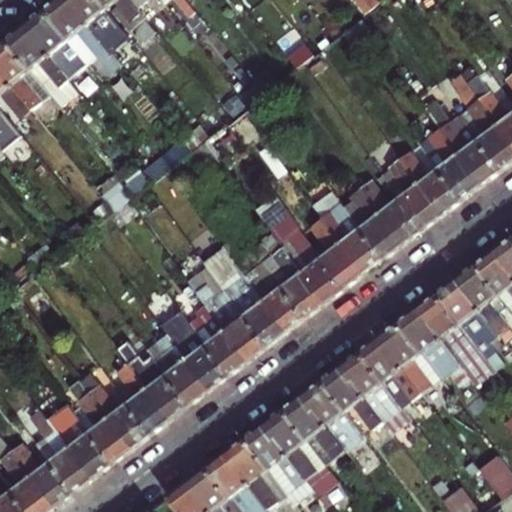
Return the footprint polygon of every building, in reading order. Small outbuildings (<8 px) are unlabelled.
[(57,0),(57,1),(48,8),(92,62),(100,55),(114,72),(124,64),(111,48),(91,24),(93,22),(81,7),(77,9),(69,0),(57,0)] [(69,0),(77,9),(81,7),(93,22),(91,24),(111,48),(122,40),(102,15),(110,8),(103,0),(69,0)] [(103,0),(110,8),(119,1),(139,25),(149,17),(140,6),(134,0),(103,0)] [(38,16),(28,24),(40,40),(44,36),(56,52),(54,53),(83,89),(87,94),(92,82),(82,69),(92,62),(48,8),(38,16)] [(20,31),(12,38),(56,93),(65,104),(83,89),(54,53),(56,52),(44,36),(40,40),(28,24),(20,31)] [(287,33),(280,39),(301,66),(319,53),(312,43),(302,50),(287,33)] [(1,46),(0,46),(0,67),(2,70),(6,67),(18,83),(16,84),(35,109),(46,100),(56,93),(12,38),(1,46)] [(0,96),(5,93),(25,117),(35,109),(16,84),(18,83),(6,67),(2,70),(0,67),(0,96)] [(502,123),(484,99),(467,77),(457,84),(476,111),(466,118),(504,168),(511,162),(511,139),(511,141),(500,125),(502,123)] [(511,115),(511,116),(493,92),(484,99),(502,123),(500,125),(511,141),(511,139),(511,115)] [(244,95),(225,111),(233,120),(251,105),(244,95)] [(504,168),(466,118),(458,125),(438,100),(429,107),(445,128),(463,153),(460,155),(472,170),(476,167),(487,181),(496,174),(504,168)] [(0,143),(5,150),(25,135),(0,103),(0,143)] [(463,153),(445,128),(425,143),(442,167),(465,198),(479,188),(487,181),(476,167),(472,170),(460,155),(463,153)] [(175,164),(194,150),(184,138),(165,152),(175,164)] [(465,198),(442,167),(434,173),(415,148),(404,156),(406,157),(424,182),(421,184),(432,200),(437,196),(448,211),(459,202),(465,198)] [(424,182),(406,157),(394,166),(412,191),(404,198),(426,227),(439,217),(448,211),(437,196),(432,200),(421,184),(424,182)] [(127,183),(136,194),(155,180),(146,168),(127,183)] [(136,194),(127,183),(119,172),(98,188),(116,211),(136,194)] [(426,227),(404,198),(395,186),(384,194),(374,180),(365,187),(384,212),(382,214),(393,229),(398,226),(409,240),(420,231),(426,227)] [(384,212),(365,187),(355,195),(374,220),(365,227),(387,256),(401,246),(409,240),(398,226),(393,229),(382,214),(384,212)] [(387,256),(365,227),(346,201),(327,216),(346,241),(343,243),(355,258),(359,255),(369,269),(381,261),(387,256)] [(348,285),(326,256),(292,211),(274,225),(279,233),(307,270),(305,272),(316,287),(320,284),(331,298),(342,290),(348,285)] [(346,241),(327,216),(317,223),(335,249),(326,256),(348,285),(362,275),(369,269),(359,255),(355,258),(343,243),(346,241)] [(307,270),(279,233),(268,241),(297,278),(287,286),(309,315),(324,304),(331,298),(320,284),(316,287),(305,272),(307,270)] [(511,237),(505,243),(494,251),(506,267),(511,262),(511,237)] [(268,300),(249,274),(227,244),(207,259),(210,263),(271,343),(285,333),(291,328),(281,314),(277,317),(266,301),(268,300)] [(506,267),(494,251),(486,257),(478,263),(511,308),(511,262),(506,267)] [(309,315),(287,286),(268,260),(249,274),(268,300),(266,301),(277,317),(281,314),(291,328),(305,318),(309,315)] [(271,343),(210,263),(190,278),(210,305),(228,330),(227,331),(238,347),(242,343),(253,357),(263,350),(271,343)] [(511,324),(511,308),(478,263),(467,271),(456,280),(468,295),(472,292),(485,309),(483,310),(501,334),(509,344),(511,341),(511,327),(511,325),(511,324)] [(468,295),(456,280),(449,285),(439,293),(482,349),(498,370),(508,362),(491,341),(501,334),(483,310),(485,309),(472,292),(468,295)] [(482,349),(439,293),(430,300),(419,308),(431,323),(435,320),(446,335),(444,337),(472,375),(483,389),(501,374),(498,370),(482,349)] [(228,330),(210,305),(199,313),(202,317),(193,323),(231,374),(243,365),(253,357),(242,343),(238,347),(227,331),(228,330)] [(431,323),(419,308),(411,314),(402,321),(444,377),(449,373),(459,385),(472,375),(444,337),(446,335),(435,320),(431,323)] [(231,374),(193,323),(184,311),(165,325),(180,345),(190,359),(188,361),(199,375),(203,372),(214,387),(224,379),(231,374)] [(424,392),(444,377),(402,321),(391,329),(380,338),(392,354),(396,350),(408,365),(405,367),(424,392)] [(392,354),(380,338),(372,344),(362,351),(404,407),(424,392),(405,367),(408,365),(396,350),(392,354)] [(188,407),(192,403),(160,360),(158,357),(150,363),(134,342),(124,350),(134,364),(152,388),(149,390),(160,405),(164,402),(175,416),(188,407)] [(188,361),(190,359),(180,345),(160,360),(192,403),(203,395),(214,387),(203,372),(199,375),(188,361)] [(404,407),(362,351),(352,359),(342,366),(354,382),(357,379),(369,394),(367,396),(386,421),(394,432),(413,417),(404,407)] [(152,388),(134,364),(114,379),(132,402),(154,432),(167,423),(175,416),(164,402),(160,405),(149,390),(152,388)] [(354,382),(342,366),(336,371),(325,379),(348,411),(358,404),(376,429),(386,421),(367,396),(369,394),(357,379),(354,382)] [(94,391),(103,384),(93,371),(84,378),(94,391)] [(113,417),(94,391),(84,378),(83,377),(72,385),(85,403),(77,410),(115,461),(129,451),(137,445),(126,431),(121,434),(110,419),(113,417)] [(348,411),(325,379),(315,387),(303,396),(315,411),(320,407),(332,423),(329,425),(338,437),(357,422),(348,411)] [(154,432),(132,402),(122,410),(103,384),(94,391),(113,417),(110,419),(121,434),(126,431),(137,445),(148,437),(154,432)] [(315,411),(303,396),(296,401),(287,408),(330,465),(348,451),(344,444),(338,437),(329,425),(332,423),(320,407),(315,411)] [(115,461),(77,410),(70,401),(51,415),(74,446),(71,448),(83,463),(87,460),(97,475),(109,466),(115,461)] [(74,446),(51,415),(43,406),(33,415),(43,429),(44,428),(50,437),(41,444),(54,461),(76,491),(91,479),(97,475),(87,460),(83,463),(71,448),(74,446)] [(341,481),(330,465),(287,408),(277,416),(266,424),(278,439),(282,436),(295,452),(293,454),(323,494),(341,481)] [(278,439),(266,424),(258,430),(249,437),(292,494),(300,505),(306,501),(313,511),(316,511),(329,502),(323,494),(293,454),(295,452),(282,436),(278,439)] [(292,494),(249,437),(239,445),(228,453),(240,469),(245,466),(256,482),(254,484),(273,508),(292,494)] [(344,444),(348,451),(358,443),(354,437),(344,444)] [(76,491),(54,461),(46,467),(26,442),(16,450),(35,475),(32,478),(44,493),(48,490),(58,504),(71,495),(76,491)] [(35,475),(16,450),(6,458),(25,483),(16,490),(31,511),(47,511),(53,508),(58,504),(48,490),(44,493),(32,478),(35,475)] [(240,469),(228,453),(221,459),(210,466),(245,511),(267,511),(273,508),(254,484),(256,482),(245,466),(240,469)] [(503,495),(511,488),(511,468),(500,453),(481,467),(503,495)] [(245,511),(210,466),(201,474),(189,483),(201,499),(205,496),(217,511),(245,511)] [(201,499),(189,483),(181,488),(171,496),(183,511),(217,511),(205,496),(201,499)] [(445,500),(454,511),(481,511),(484,510),(465,485),(445,500)] [(31,511),(16,490),(7,497),(0,488),(0,511),(31,511)]
